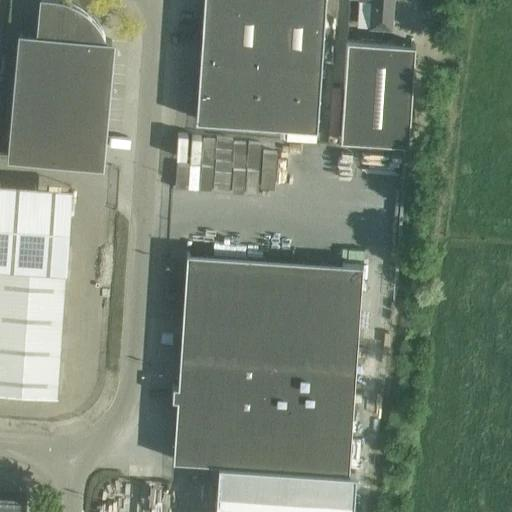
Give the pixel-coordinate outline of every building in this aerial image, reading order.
[(104,39),(105,36),(103,31),(100,26),(97,21),(93,17),(89,13),(85,9),(81,6),(76,3),(71,0),(69,0),(38,0),(36,33),(20,32),(8,155),(100,164),(111,40),(104,39)] [(317,126),(325,0),(203,0),(195,118),(317,126)] [(391,28),(393,0),(371,0),(371,11),(380,11),(379,27),(391,28)] [(408,142),(415,42),(347,38),(340,137),(408,142)] [(428,51),(427,62),(450,63),(451,52),(428,51)] [(237,132),(179,132),(179,145),(237,145),(237,132)] [(0,390),(57,395),(65,270),(70,185),(0,180),(0,390)] [(173,384),(172,397),(177,397),(173,458),(193,460),(218,461),(349,470),(363,262),(207,252),(187,251),(178,384),(173,384)] [(142,477),(174,477),(174,461),(142,461),(142,477)] [(214,511),(352,511),(353,498),(355,470),(349,470),(218,461),(216,489),(214,511)] [(24,511),(26,493),(0,491),(0,511),(24,511)]
